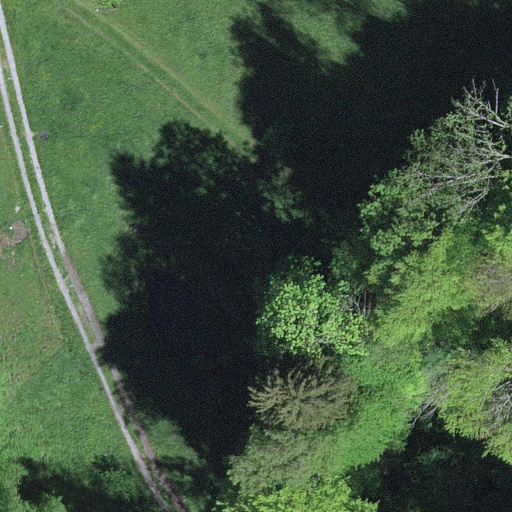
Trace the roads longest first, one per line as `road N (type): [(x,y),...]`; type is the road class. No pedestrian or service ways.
road 1 (track): [(59,0),(338,227),(403,268),(511,303)]
road 2 (track): [(0,44),(39,204),(171,511)]
